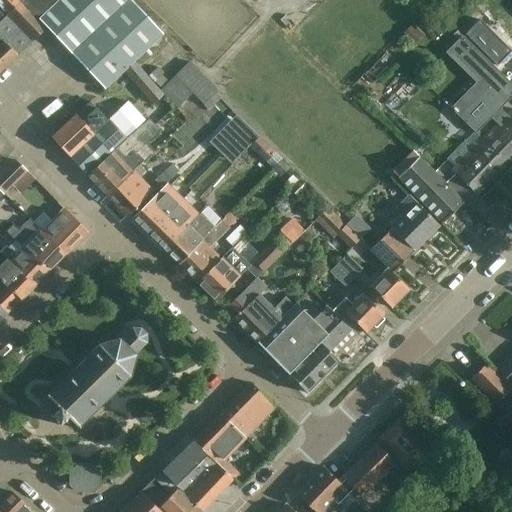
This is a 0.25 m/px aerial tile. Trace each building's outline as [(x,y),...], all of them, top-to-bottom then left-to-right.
[(17,0),(0,0),(0,7),(3,11),(0,13),(0,19),(19,1),(17,0)] [(19,0),(36,17),(53,0),(19,0)] [(56,0),(37,18),(46,27),(70,53),(126,0),(56,0)] [(129,0),(126,0),(70,53),(103,88),(122,71),(132,61),(161,34),(129,0)] [(0,39),(2,42),(0,43),(0,71),(45,29),(19,1),(0,19),(0,39)] [(479,19),(465,34),(496,66),(511,51),(479,19)] [(467,40),(455,53),(485,83),(498,70),(467,40)] [(162,95),(132,61),(122,71),(152,105),(162,95)] [(217,91),(200,73),(189,61),(174,74),(203,104),(217,91)] [(160,88),(167,82),(160,75),(162,73),(156,67),(147,76),(160,88)] [(167,82),(160,88),(159,90),(177,107),(191,93),(173,75),(167,82)] [(491,88),(461,119),(478,135),(494,118),(498,122),(481,140),(503,160),(511,150),(511,108),(511,109),(504,116),(500,112),(507,104),(491,88)] [(162,98),(144,112),(154,124),(172,110),(162,98)] [(97,111),(88,102),(50,137),(68,156),(93,134),(83,124),(97,111)] [(127,102),(108,120),(125,139),(130,135),(128,134),(143,119),(127,102)] [(226,124),(248,146),(258,137),(236,115),(226,124)] [(112,152),(87,176),(106,196),(131,172),(138,165),(143,161),(134,153),(158,130),(148,119),(130,135),(125,139),(112,152)] [(112,152),(125,139),(108,120),(93,134),(68,156),(87,176),(112,152)] [(258,137),(248,146),(264,162),(273,152),(258,137)] [(503,160),(481,139),(451,170),(472,191),(503,160)] [(441,222),(462,202),(418,156),(397,177),(441,222)] [(0,190),(3,194),(26,171),(14,160),(0,174),(0,190)] [(131,172),(106,196),(125,216),(150,192),(136,178),(143,171),(138,165),(131,172)] [(388,226),(391,228),(369,250),(392,273),(413,251),(413,250),(438,225),(408,194),(394,209),(400,215),(388,226)] [(130,217),(147,233),(165,215),(164,215),(148,199),(130,217)] [(165,215),(147,233),(162,248),(186,225),(178,217),(183,211),(176,204),(165,215)] [(32,224),(40,232),(63,255),(86,232),(62,208),(50,221),(42,213),(32,224)] [(197,213),(186,225),(162,248),(177,263),(212,228),(197,213)] [(212,228),(177,263),(196,282),(219,258),(208,247),(227,228),(220,220),(212,228)] [(359,240),(345,225),(336,234),(351,248),(359,240)] [(21,234),(15,241),(47,272),(63,255),(40,232),(29,243),(21,234)] [(262,271),(291,243),(282,235),(275,242),(273,240),(252,261),(262,271)] [(5,246),(0,251),(0,253),(6,259),(33,286),(47,272),(15,241),(8,248),(5,246)] [(219,258),(196,282),(215,300),(238,277),(249,266),(230,247),(219,258)] [(0,280),(19,299),(33,286),(6,259),(0,253),(6,259),(0,265),(0,280)] [(346,254),(338,262),(353,277),(361,269),(346,254)] [(338,262),(338,263),(329,272),(344,286),(353,277),(338,262)] [(390,308),(408,289),(387,268),(369,287),(390,308)] [(232,318),(233,318),(256,342),(280,318),(293,305),(285,297),(272,309),(256,293),(263,285),(255,277),(228,305),(237,313),(232,318)] [(0,280),(0,307),(5,313),(19,299),(0,280)] [(345,298),(332,311),(341,320),(347,314),(356,323),(365,332),(383,314),(362,294),(352,305),(345,298)] [(280,318),(256,342),(288,374),(341,320),(332,311),(326,305),(312,319),(295,304),(293,305),(280,318)] [(288,374),(305,392),(337,360),(329,351),(356,323),(347,314),(341,320),(288,374)] [(45,396),(44,398),(45,399),(46,398),(48,400),(48,399),(54,405),(54,406),(56,408),(50,413),(48,414),(48,416),(50,416),(53,419),(56,422),(57,425),(59,425),(59,423),(61,421),(62,421),(62,422),(63,422),(64,422),(65,422),(66,422),(67,422),(67,421),(68,421),(68,420),(69,419),(73,424),(75,426),(74,428),(75,429),(76,428),(78,429),(79,427),(78,426),(90,414),(91,416),(92,414),(91,413),(102,402),(103,403),(105,402),(103,401),(106,398),(115,390),(116,391),(117,390),(116,388),(128,377),(129,377),(130,376),(129,375),(134,356),(136,355),(135,354),(134,354),(137,352),(136,351),(146,342),(145,334),(139,328),(131,327),(123,335),(119,332),(114,337),(116,339),(99,344),(97,343),(96,344),(97,345),(85,357),(83,355),(82,357),(83,358),(72,369),(71,368),(69,369),(70,371),(59,382),(58,381),(56,382),(57,384),(46,395),(45,394),(44,395),(45,396)] [(511,360),(507,356),(496,368),(511,383),(511,360)] [(496,404),(511,389),(485,363),(470,378),(496,404)] [(249,383),(233,399),(258,423),(274,408),(249,383)] [(233,399),(219,412),(245,437),(247,434),(258,423),(233,399)] [(219,412),(191,440),(207,455),(216,464),(232,480),(231,478),(236,474),(223,461),(245,437),(219,412)] [(405,467),(424,448),(397,421),(378,440),(405,467)] [(191,440),(160,470),(174,484),(189,469),(191,470),(207,455),(191,440)] [(375,443),(367,451),(386,470),(394,462),(375,443)] [(367,451),(359,459),(378,478),(386,470),(367,451)] [(189,469),(174,484),(185,495),(202,511),(220,493),(232,480),(216,464),(207,455),(191,470),(189,469)] [(359,459),(351,467),(370,487),(378,478),(359,459)] [(67,466),(67,484),(74,490),(92,490),(100,484),(100,467),(91,460),(76,460),(67,466)] [(336,504),(348,492),(322,467),(295,494),(313,511),(323,511),(334,502),(336,504)] [(370,487),(351,467),(342,476),(361,495),(370,487)] [(160,470),(139,490),(160,511),(200,511),(201,511),(202,511),(185,495),(174,484),(160,470)] [(160,511),(139,490),(117,511),(160,511)] [(31,511),(10,492),(0,502),(0,511),(31,511)]
